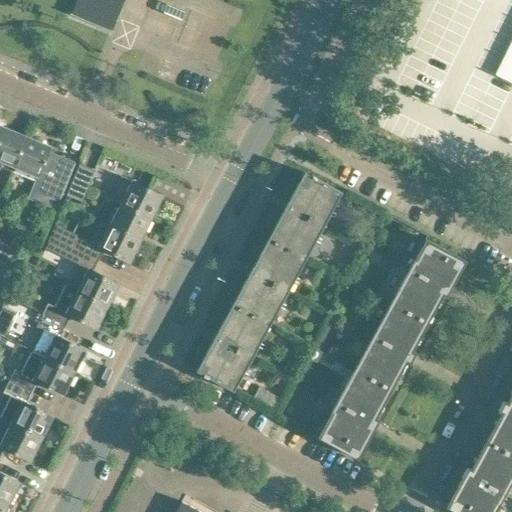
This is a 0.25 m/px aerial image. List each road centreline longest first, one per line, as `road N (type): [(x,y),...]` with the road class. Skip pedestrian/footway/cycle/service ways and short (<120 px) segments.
road 1 (residential): [(379,511),(132,378)]
road 2 (residential): [(235,177),(0,78)]
road 3 (tertiary): [(132,378),(235,177)]
road 4 (residential): [(410,511),(511,324)]
road 5 (residential): [(511,242),(331,143)]
road 6 (tertiary): [(235,177),(325,0)]
road 7 (tertiary): [(65,511),(132,378)]
